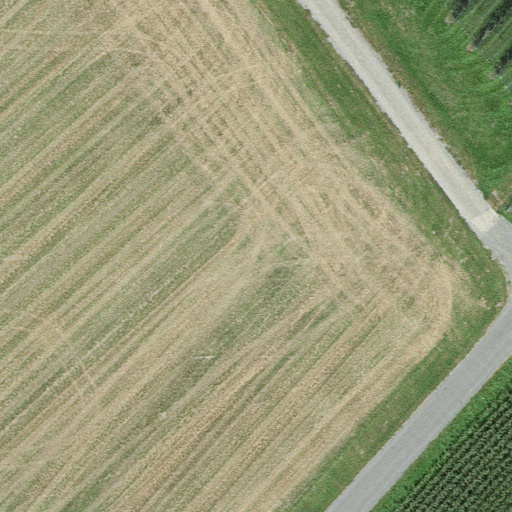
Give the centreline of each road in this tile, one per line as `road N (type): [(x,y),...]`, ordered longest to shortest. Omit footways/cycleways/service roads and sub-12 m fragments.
road 1 (track): [(511,255),(321,0)]
road 2 (unclassified): [(511,334),(350,511)]
